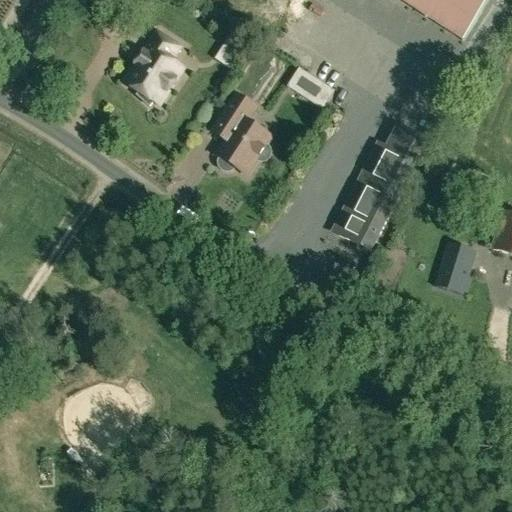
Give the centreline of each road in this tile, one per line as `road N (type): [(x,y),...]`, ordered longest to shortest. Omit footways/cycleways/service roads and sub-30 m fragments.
road 1 (unclassified): [(511,412),(201,234),(0,100)]
road 2 (unknown): [(270,276),(359,130),(464,52),(507,0)]
